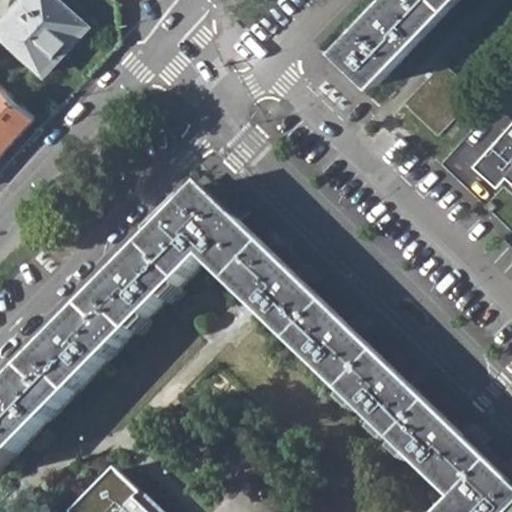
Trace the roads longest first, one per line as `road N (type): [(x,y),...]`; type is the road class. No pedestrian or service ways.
road 1 (residential): [(511,400),(237,132),(174,30)]
road 2 (residential): [(0,222),(174,30)]
